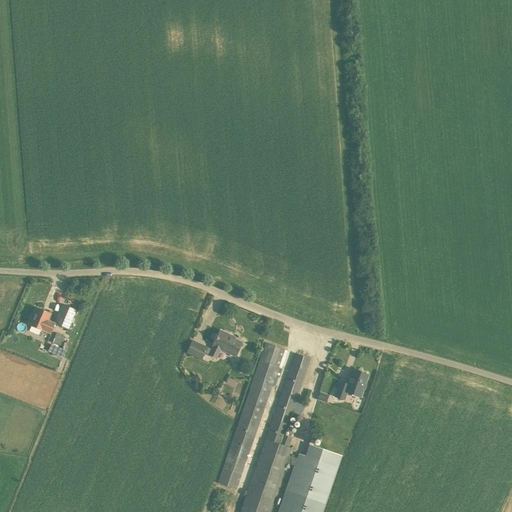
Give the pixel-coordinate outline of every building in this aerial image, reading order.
[(62,304),(53,323),(48,320),(50,314),(36,307),(33,315),(34,315),(30,326),(49,334),(54,324),(68,329),(76,310),(62,304)] [(206,348),(204,353),(215,359),(220,349),(235,356),(241,343),(230,337),(230,336),(219,331),(210,350),(206,348)] [(61,347),(65,337),(55,333),(51,343),(61,347)] [(191,341),(186,353),(201,360),(204,353),(206,348),(191,341)] [(265,343),(259,360),(216,484),(235,491),(272,386),(274,387),(278,377),(279,377),(281,370),(277,369),(277,368),(280,369),(281,366),(278,365),(284,350),(265,343)] [(51,344),(48,351),(62,358),(65,351),(51,344)] [(265,439),(240,511),(239,511),(269,511),(286,464),(295,467),(287,492),(279,511),(322,511),(341,456),(309,445),(306,456),(299,454),(298,458),(288,455),(291,448),(288,447),(291,437),(284,435),(310,359),(295,354),(265,440),(265,439)] [(367,375),(352,370),(347,384),(339,381),(333,397),(344,401),(347,393),(360,397),(367,375)] [(192,386),(200,380),(196,374),(187,379),(192,386)] [(315,400),(325,404),(327,397),(318,393),(315,400)]
